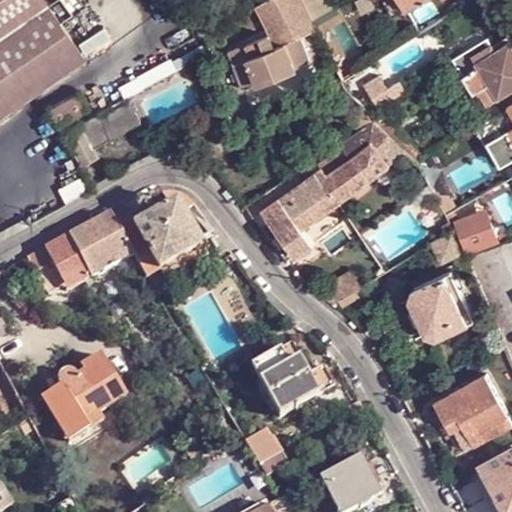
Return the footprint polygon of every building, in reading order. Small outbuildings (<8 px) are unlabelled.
[(0,0),(0,122),(1,124),(89,64),(46,0),(0,0)] [(304,0),(267,0),(256,6),(268,27),(294,14),(299,12),(308,8),(307,5),(304,0)] [(332,0),(304,0),(307,5),(308,8),(313,19),(336,7),(332,0)] [(401,0),(406,9),(423,0),(401,0)] [(319,33),(308,8),(299,12),(302,19),(297,22),(302,36),(304,41),(319,33)] [(299,12),(294,14),(297,22),(302,19),(299,12)] [(294,14),(268,27),(270,32),(275,47),(302,36),(297,22),(294,14)] [(275,47),(270,32),(231,51),(246,87),(312,61),(304,41),(302,36),(275,47)] [(478,61),(499,48),(495,42),(475,54),(478,61)] [(511,42),(499,48),(478,61),(478,62),(480,66),(491,84),(500,98),(511,90),(511,42)] [(475,92),(482,89),(491,84),(480,66),(465,76),(475,92)] [(491,103),(500,98),(491,84),(482,89),(484,93),(491,103)] [(113,139),(143,122),(131,102),(102,119),(113,139)] [(376,118),(389,132),(390,134),(399,129),(389,118),(384,113),(376,118)] [(399,129),(390,134),(415,161),(427,154),(394,114),(389,118),(399,129)] [(374,117),(356,130),(367,146),(389,132),(376,118),(374,117)] [(94,149),(113,139),(102,119),(83,129),(94,149)] [(65,133),(82,164),(98,156),(94,149),(83,129),(80,125),(65,133)] [(447,214),(461,205),(430,152),(427,154),(415,161),(422,168),(447,214)] [(323,178),(339,200),(370,178),(353,156),(323,178)] [(318,171),(265,210),(270,217),(323,178),(318,171)] [(303,227),(339,200),(323,178),(270,217),(297,256),(315,244),(303,227)] [(148,223),(137,229),(162,272),(203,248),(179,206),(168,212),(159,196),(138,206),(148,223)] [(462,232),(492,221),(488,208),(458,219),(462,232)] [(86,269),(92,281),(135,256),(119,229),(119,228),(112,215),(87,229),(70,238),(86,269)] [(119,229),(135,256),(155,289),(164,285),(157,274),(162,272),(137,229),(132,221),(120,228),(119,228),(119,229)] [(499,239),(492,221),(462,232),(469,250),(499,239)] [(468,254),(456,228),(433,243),(446,266),(465,256),(468,254)] [(46,252),(29,260),(45,289),(48,288),(52,295),(67,287),(71,293),(92,281),(86,269),(70,238),(46,252)] [(452,270),(416,287),(413,297),(429,331),(439,335),(475,318),(452,270)] [(349,275),(321,292),(335,305),(358,290),(349,275)] [(164,285),(155,289),(160,297),(168,292),(164,285)] [(168,292),(160,297),(163,302),(172,317),(181,313),(182,310),(181,306),(172,293),(170,291),(168,292)] [(172,317),(183,335),(191,330),(181,313),(172,317)] [(0,339),(11,333),(0,318),(0,339)] [(183,335),(204,369),(212,365),(191,330),(183,335)] [(283,417),(335,388),(324,367),(310,376),(294,345),(268,360),(267,358),(265,359),(266,361),(256,367),(283,417)] [(67,435),(101,414),(129,396),(105,355),(83,368),(86,373),(79,377),(78,374),(72,372),(66,372),(61,376),(60,382),(63,388),(45,399),(67,435)] [(0,395),(13,388),(0,364),(0,395)] [(464,425),(475,444),(476,445),(511,425),(511,416),(487,372),(436,400),(452,431),(457,430),(464,425)] [(105,421),(101,414),(67,435),(70,442),(105,421)] [(468,448),(475,444),(464,425),(457,430),(468,448)] [(267,429),(248,442),(251,448),(260,464),(283,452),(274,436),(272,437),(267,429)] [(283,452),(260,464),(269,478),(291,464),(283,452)] [(349,480),(367,470),(364,465),(366,464),(362,457),(322,480),(325,485),(327,485),(330,490),(347,480),(344,475),(346,474),(349,480)] [(499,511),(511,511),(511,458),(480,476),(499,511)] [(379,489),(369,469),(367,470),(349,480),(346,474),(344,475),(347,480),(330,490),(327,485),(325,485),(339,511),(351,511),(361,507),(371,502),(376,499),(373,493),(379,489)] [(0,480),(0,511),(1,511),(18,502),(3,478),(0,480)] [(382,496),(379,489),(373,493),(376,499),(382,496)]
